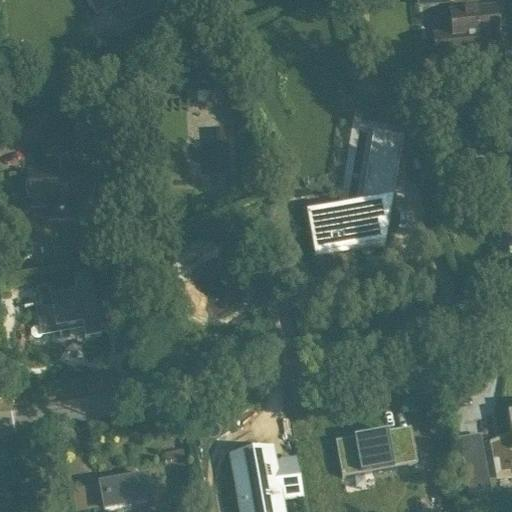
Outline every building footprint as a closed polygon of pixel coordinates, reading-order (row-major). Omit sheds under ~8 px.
[(150,0),(87,0),(95,16),(125,2),(134,22),(155,13),(150,0)] [(447,37),(432,38),(435,64),(480,59),(478,44),(497,42),(496,33),(500,31),(499,21),(495,19),(494,10),(476,12),(474,8),(463,9),(461,13),(449,15),(451,32),(447,37)] [(29,184),(25,188),(26,198),(30,201),(30,209),(47,208),(48,222),(70,221),(69,206),(76,199),(90,199),(90,198),(93,195),(93,185),(89,181),(89,173),(71,174),(69,134),(44,135),(45,167),(47,167),(48,175),(28,176),(29,184)] [(377,134),(375,144),(371,170),(393,174),(399,137),(377,134)] [(495,174),(493,162),(483,164),(485,175),(495,174)] [(511,179),(487,184),(494,224),(501,223),(507,251),(511,250),(511,179)] [(368,186),(364,210),(313,220),(320,254),(373,244),(373,245),(377,244),(378,244),(379,244),(380,243),(380,242),(381,242),(381,241),(382,239),(390,190),(368,186)] [(267,219),(265,205),(214,224),(215,229),(267,219)] [(245,302),(234,235),(210,239),(212,254),(185,258),(193,310),(245,302)] [(73,293),(31,300),(38,341),(80,333),(82,342),(99,339),(97,330),(106,329),(104,321),(135,315),(130,292),(100,297),(99,288),(90,290),(88,282),(72,285),(73,293)] [(511,416),(508,417),(511,436),(490,445),(496,483),(510,483),(511,485),(511,416)] [(359,440),(359,439),(335,444),(341,479),(377,473),(417,466),(410,430),(407,431),(408,435),(388,438),(387,434),(359,440)] [(465,484),(481,481),(473,438),(457,441),(465,484)] [(164,464),(182,462),(181,454),(163,456),(164,464)] [(269,457),(233,463),(241,511),(278,511),(278,504),(299,501),(293,465),(271,469),(269,457)] [(146,479),(99,488),(103,511),(129,511),(129,509),(151,505),(146,479)]
